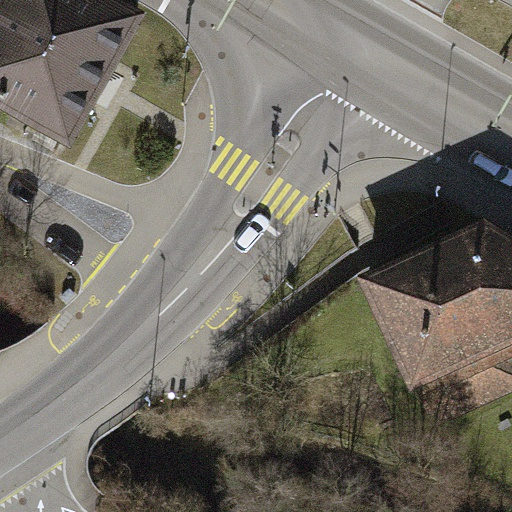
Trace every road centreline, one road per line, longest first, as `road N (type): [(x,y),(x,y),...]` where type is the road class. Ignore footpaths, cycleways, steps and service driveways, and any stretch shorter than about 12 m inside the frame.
road 1 (tertiary): [(355,58),(157,312),(109,359),(0,440)]
road 2 (secondary): [(355,58),(511,147)]
road 3 (secondary): [(247,0),(355,58)]
